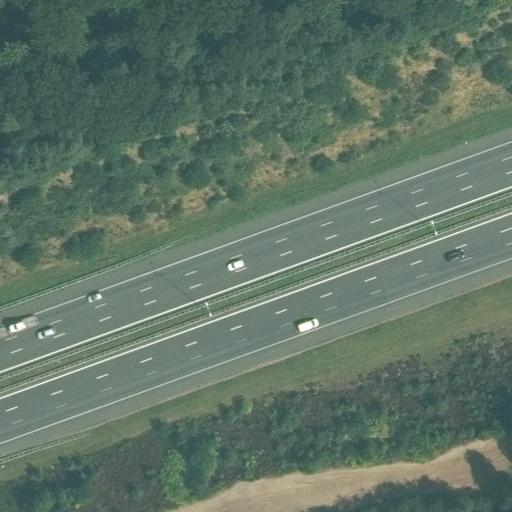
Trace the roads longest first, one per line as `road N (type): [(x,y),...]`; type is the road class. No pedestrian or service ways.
road 1 (motorway): [(0,419),(511,233)]
road 2 (motorway): [(511,168),(0,353)]
road 3 (track): [(217,511),(261,496),(445,467),(511,439)]
